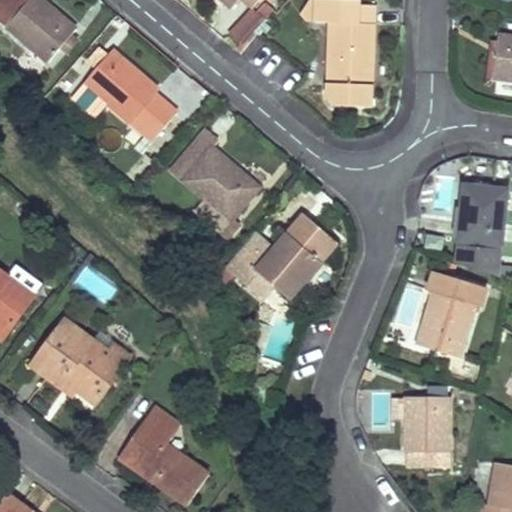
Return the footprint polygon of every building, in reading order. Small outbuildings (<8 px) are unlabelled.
[(40,0),(8,0),(0,10),(0,21),(49,63),(60,49),(72,35),(77,30),(40,0)] [(0,0),(0,10),(8,0),(0,0)] [(222,0),(233,9),(240,0),(242,0),(253,9),(260,0),(222,0)] [(315,24),(316,0),(314,0),(313,0),(300,16),(307,23),(315,24)] [(336,107),(371,108),(374,6),(358,6),(358,1),(324,0),(316,0),(315,24),(330,24),(328,99),(336,107)] [(266,19),(274,11),(267,4),(259,13),(266,19)] [(266,21),(252,9),(232,32),(245,44),(266,21)] [(80,41),(72,35),(60,49),(68,56),(80,41)] [(491,80),(511,82),(511,38),(497,37),(491,80)] [(155,97),(159,92),(113,53),(85,85),(109,106),(152,143),(176,115),(155,97)] [(96,121),(109,106),(85,85),(72,100),(96,121)] [(216,143),(219,140),(205,128),(203,132),(216,143)] [(212,149),(216,143),(203,132),(188,149),(190,151),(172,173),(183,182),(204,200),(195,211),(228,239),(237,228),(230,222),(258,189),(212,149)] [(180,186),(183,182),(172,173),(169,176),(180,186)] [(458,241),(500,246),(506,191),(463,187),(458,241)] [(255,233),(225,268),(261,300),(272,287),(288,300),(336,244),(303,216),(274,249),(255,233)] [(0,326),(9,333),(22,315),(35,298),(0,272),(0,326)] [(416,346),(457,359),(474,307),(479,308),(485,289),(434,273),(428,292),(433,293),(416,346)] [(93,344),(65,324),(31,369),(59,389),(64,383),(79,394),(94,406),(123,366),(93,344)] [(0,339),(3,342),(9,333),(0,326),(0,339)] [(129,357),(100,335),(93,344),(123,366),(129,357)] [(79,394),(64,383),(59,389),(74,401),(79,394)] [(426,388),(426,398),(444,398),(444,387),(426,388)] [(406,468),(448,467),(448,397),(444,398),(426,398),(405,398),(406,468)] [(146,417),(173,437),(182,425),(155,406),(146,417)] [(199,469),(188,461),(177,452),(173,457),(163,450),(167,445),(173,437),(146,417),(136,431),(145,438),(129,460),(179,497),(199,469)] [(145,438),(136,431),(119,453),(129,460),(145,438)] [(173,457),(177,452),(167,445),(163,450),(173,457)] [(488,506),(480,505),(478,511),(509,511),(511,511),(511,466),(495,464),(488,506)] [(31,511),(6,493),(0,501),(0,511),(31,511)]
